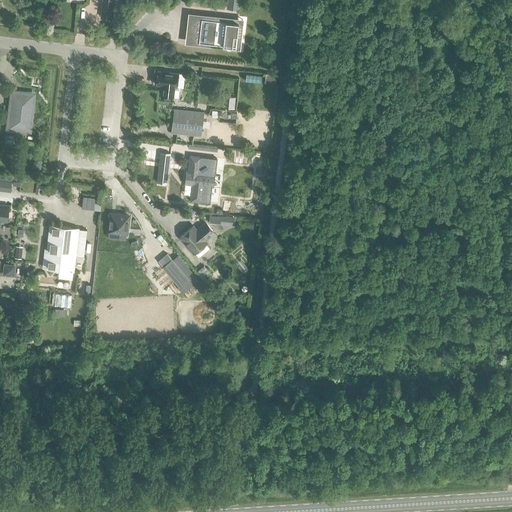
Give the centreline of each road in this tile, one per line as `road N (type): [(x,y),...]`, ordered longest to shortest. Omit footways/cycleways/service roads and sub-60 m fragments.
road 1 (residential): [(73,50),(62,160),(110,165),(122,55)]
road 2 (tertiary): [(306,511),(511,499)]
